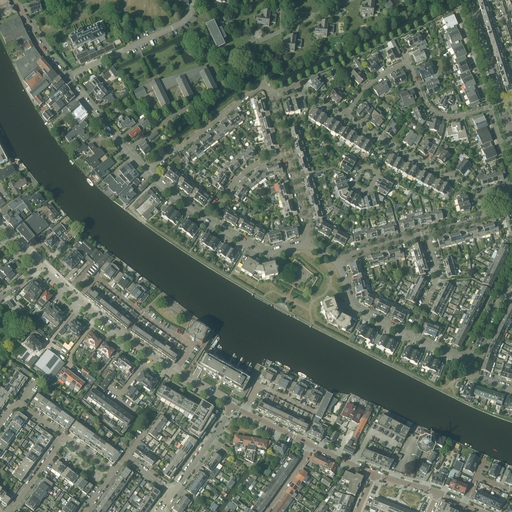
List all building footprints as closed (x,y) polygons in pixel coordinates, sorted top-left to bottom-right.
[(368,0),(368,3),(368,7),(362,6),(361,13),(369,14),(368,16),(373,17),(373,12),(379,13),(380,5),(376,5),(375,11),(374,10),(374,8),(373,8),(374,1),(368,0)] [(29,6),(30,10),(31,10),(31,12),(32,15),(42,11),(39,3),(37,4),(36,1),(29,3),(30,6),(29,6)] [(10,3),(0,6),(0,19),(7,17),(8,17),(10,16),(17,13),(14,5),(11,6),(10,3)] [(481,11),(482,16),(492,13),(490,7),(481,11)] [(264,25),(264,27),(269,27),(269,23),(275,24),(276,16),(271,15),(271,21),(269,21),(270,18),(269,18),(270,12),(264,11),(263,18),(257,17),(257,24),(264,25)] [(443,25),(444,26),(456,21),(452,13),(442,18),(445,25),(443,25)] [(482,16),(484,21),(494,18),(492,18),(491,13),(492,13),(482,16)] [(0,31),(3,37),(23,28),(22,24),(22,23),(21,21),(20,21),(19,17),(19,18),(0,26),(0,31)] [(484,21),(485,26),(495,23),(494,18),(484,21)] [(327,29),(328,22),(322,21),(321,28),(315,27),(315,34),(322,35),(322,37),(326,38),(327,33),(333,34),(334,26),(329,26),(329,32),(327,31),(327,29)] [(445,30),(447,33),(457,29),(456,26),(458,25),(456,21),(444,26),(444,27),(445,26),(447,30),(445,30)] [(207,25),(208,25),(209,29),(208,29),(217,48),(218,47),(218,48),(225,46),(224,45),(222,40),(225,38),(225,39),(226,38),(221,29),(218,31),(214,23),(214,22),(207,25)] [(485,26),(487,31),(497,28),(495,23),(485,26)] [(101,25),(100,25),(99,24),(92,27),(98,40),(105,36),(102,29),(103,29),(103,27),(103,25),(101,25)] [(85,29),(91,43),(98,40),(92,27),(92,28),(90,27),(88,28),(88,30),(86,31),(85,29)] [(16,40),(27,36),(27,34),(25,31),(23,28),(3,37),(6,45),(16,40)] [(487,31),(489,36),(497,34),(496,29),(497,28),(487,31)] [(78,32),(84,45),(90,42),(91,43),(85,29),(83,30),(81,29),(79,30),(78,32)] [(448,40),(448,41),(460,36),(457,29),(447,33),(449,40),(448,40)] [(77,48),(84,45),(78,32),(78,33),(71,36),(72,39),(71,39),(73,44),(75,44),(77,48)] [(417,46),(418,48),(425,45),(427,45),(425,40),(422,42),(419,35),(407,40),(409,44),(408,44),(409,47),(410,46),(411,47),(415,45),(417,46)] [(26,44),(30,42),(28,38),(27,36),(16,41),(20,48),(22,47),(26,45),(26,44)] [(290,36),(289,43),(283,42),(282,49),(290,50),(290,52),(294,52),(295,48),(301,48),(301,41),(297,40),(296,46),(295,46),(295,43),(295,36),(290,36)] [(450,45),(451,48),(461,44),(460,41),(462,40),(460,36),(448,41),(449,42),(450,41),(451,45),(450,45)] [(25,53),(34,48),(32,45),(30,42),(31,42),(30,42),(26,44),(26,45),(22,47),(25,53)] [(387,52),(391,62),(399,59),(394,48),(391,42),(388,44),(391,51),(387,52)] [(452,55),(453,56),(465,51),(461,44),(451,48),(454,55),(452,55)] [(425,45),(418,48),(420,52),(413,55),(417,64),(426,60),(422,51),(426,49),(425,45)] [(26,89),(28,92),(52,71),(49,67),(49,68),(48,67),(45,63),(45,64),(45,63),(42,59),(39,56),(37,53),(37,52),(34,48),(23,54),(25,58),(16,63),(16,65),(16,66),(23,80),(23,81),(29,87),(26,89)] [(454,60),(456,63),(466,59),(465,56),(467,56),(465,51),(453,56),(453,57),(454,56),(456,60),(454,60)] [(371,67),(371,66),(368,68),(372,74),(378,69),(376,66),(377,64),(378,63),(381,61),(378,53),(370,58),(371,59),(368,61),(370,64),(371,64),(372,66),(371,67)] [(457,70),(457,71),(469,66),(466,59),(456,63),(458,70),(457,70)] [(419,67),(420,71),(419,72),(422,80),(434,75),(431,70),(433,69),(430,62),(419,67)] [(498,67),(500,72),(510,69),(508,64),(498,67)] [(459,75),(460,78),(470,74),(469,71),(471,71),(469,66),(457,71),(458,72),(459,71),(460,75),(459,75)] [(146,94),(153,90),(162,108),(169,104),(163,92),(178,85),(186,101),(193,97),(187,85),(202,78),(210,94),(217,91),(207,70),(206,67),(158,82),(158,80),(150,84),(143,87),(133,92),(137,99),(146,95),(146,94)] [(356,69),(350,75),(359,85),(365,79),(356,69)] [(500,72),(502,78),(511,74),(510,69),(500,72)] [(29,94),(33,100),(38,95),(43,91),(44,91),(46,88),(49,86),(58,78),(56,75),(54,73),(53,72),(52,71),(28,92),(29,94)] [(393,79),(390,80),(393,88),(397,86),(396,84),(405,80),(406,80),(402,72),(393,77),(392,76),(393,79)] [(461,85),(462,86),(474,81),(470,74),(460,78),(463,85),(461,85)] [(502,78),(503,83),(511,79),(511,76),(511,74),(502,78)] [(313,82),(313,84),(310,87),(316,92),(320,88),(322,90),(325,87),(323,85),(323,84),(318,80),(319,79),(317,75),(309,79),(311,83),(313,82)] [(59,78),(58,78),(49,86),(49,87),(50,87),(51,88),(56,84),(57,85),(61,81),(59,79),(59,78)] [(95,95),(96,97),(105,90),(103,87),(103,84),(100,81),(99,81),(96,78),(90,83),(96,89),(93,91),(94,92),(93,93),(93,95),(95,95)] [(433,85),(426,88),(429,95),(438,91),(436,87),(440,85),(437,79),(431,82),(433,85)] [(511,79),(503,83),(505,88),(511,85),(511,79)] [(61,81),(57,85),(56,84),(51,88),(49,90),(51,92),(53,90),(52,89),(53,88),(57,92),(64,85),(62,82),(61,81)] [(463,90),(465,93),(475,89),(474,86),(475,86),(474,81),(462,86),(462,87),(463,86),(465,90),(463,90)] [(380,85),(380,86),(374,90),(379,97),(389,90),(390,91),(393,89),(389,83),(386,85),(384,82),(380,85)] [(50,109),(54,105),(60,100),(70,91),(69,91),(69,90),(68,89),(66,87),(65,86),(49,100),(48,101),(51,103),(48,106),(50,109)] [(330,94),(333,97),(332,99),(338,104),(341,100),(342,101),(343,101),(344,100),(344,99),(343,98),(344,97),(338,92),(340,90),(337,87),(330,94)] [(466,100),(466,101),(478,96),(475,89),(465,93),(467,100),(466,100)] [(49,90),(48,91),(50,93),(47,96),(49,98),(55,93),(53,90),(51,92),(49,90)] [(105,90),(96,97),(98,98),(97,100),(100,100),(101,100),(103,99),(105,101),(108,101),(110,104),(116,101),(112,97),(113,96),(110,92),(107,92),(105,90)] [(399,104),(401,107),(403,108),(405,107),(415,103),(414,100),(416,99),(412,90),(405,93),(403,90),(396,94),(399,99),(401,98),(402,101),(400,102),(399,104)] [(70,91),(60,100),(61,102),(65,98),(67,99),(73,95),(70,91)] [(38,95),(33,100),(34,101),(35,103),(36,102),(39,107),(48,100),(45,97),(43,99),(42,97),(41,98),(40,97),(38,95)] [(67,99),(66,100),(69,103),(75,98),(73,95),(67,99)] [(478,96),(466,101),(467,102),(468,101),(469,105),(468,105),(469,109),(479,104),(478,101),(480,101),(478,96)] [(447,100),(442,98),(441,100),(439,100),(438,103),(440,104),(438,107),(445,110),(447,106),(448,106),(449,104),(452,105),(454,99),(448,97),(447,100)] [(254,105),(256,110),(265,107),(263,102),(261,102),(260,99),(254,101),(254,100),(253,100),(251,100),(251,101),(252,105),(254,105)] [(54,105),(56,107),(58,109),(56,111),(57,113),(65,106),(61,102),(60,100),(54,105)] [(66,107),(62,111),(62,112),(63,113),(65,112),(68,116),(70,115),(70,116),(81,106),(80,105),(77,102),(76,101),(76,102),(69,108),(67,109),(67,108),(66,108),(66,107)] [(297,101),(291,102),(294,113),(300,111),(300,110),(306,109),(304,101),(301,102),(300,101),(298,102),(297,101)] [(294,113),(291,102),(286,104),(286,105),(283,106),(286,114),(288,114),(289,114),(294,113)] [(363,105),(355,113),(361,119),(367,112),(370,115),(373,109),(370,106),(370,107),(365,103),(364,103),(363,105)] [(42,116),(45,119),(50,114),(49,112),(50,111),(51,111),(51,110),(53,109),(54,109),(56,107),(54,105),(50,109),(48,111),(42,116)] [(81,106),(70,116),(73,119),(74,118),(78,122),(73,126),(75,128),(84,121),(83,121),(81,119),(87,114),(86,114),(84,111),(85,111),(83,110),(81,107),(81,106)] [(256,110),(258,118),(265,116),(264,113),(266,113),(265,107),(256,110)] [(384,120),(380,116),(382,113),(376,108),(371,116),(374,119),(370,123),(377,129),(384,120)] [(416,121),(418,120),(419,123),(422,125),(426,120),(423,118),(425,117),(421,108),(413,112),(415,118),(416,121)] [(310,120),(315,123),(321,113),(316,110),(315,111),(313,110),(308,118),(311,119),(310,120)] [(236,114),(232,118),(238,125),(242,122),(242,121),(244,119),(245,120),(247,118),(245,111),(238,116),(236,114)] [(321,125),(323,127),(328,119),(326,118),(326,117),(321,113),(315,123),(321,126),(321,125)] [(474,126),(474,127),(486,122),(483,114),(472,119),(475,126),(474,126)] [(258,118),(260,127),(270,124),(268,119),(266,119),(265,116),(258,118)] [(120,122),(120,123),(119,124),(119,123),(118,125),(119,125),(122,128),(123,129),(126,127),(128,129),(131,127),(132,126),(135,124),(130,119),(128,121),(126,118),(124,120),(124,119),(124,120),(122,118),(121,119),(120,120),(119,120),(120,122)] [(229,123),(226,125),(232,132),(235,130),(233,129),(238,125),(232,118),(227,121),(229,123)] [(325,129),(330,132),(336,123),(331,119),(330,120),(328,119),(323,127),(326,128),(325,129)] [(432,120),(431,121),(427,120),(426,126),(430,127),(429,130),(437,132),(437,133),(439,137),(441,138),(444,125),(442,124),(441,125),(439,125),(440,122),(432,120)] [(74,128),(66,135),(70,140),(76,135),(83,143),(87,139),(81,132),(88,126),(84,121),(74,129),(74,128)] [(132,139),(140,132),(141,132),(139,130),(142,128),(144,130),(151,125),(148,121),(143,124),(141,126),(140,125),(128,135),(132,139)] [(394,123),(391,121),(387,126),(390,128),(386,133),(392,138),(399,129),(393,124),(394,123)] [(475,131),(477,134),(487,130),(486,127),(488,126),(486,122),(474,127),(474,128),(476,127),(477,131),(475,131)] [(336,134),(338,136),(343,128),(341,127),(341,126),(336,123),(330,132),(336,135),(336,134)] [(260,127),(263,135),(270,133),(269,130),(271,130),(270,124),(260,127)] [(457,135),(458,140),(467,138),(465,129),(460,130),(459,124),(451,125),(452,129),(446,130),(447,137),(457,135)] [(223,125),(218,128),(224,136),(228,133),(229,134),(232,132),(226,125),(224,127),(223,125)] [(294,138),(295,141),(302,139),(300,130),(298,130),(297,127),(291,129),(292,132),(291,133),(292,138),(294,138)] [(215,134),(213,136),(217,141),(219,139),(224,136),(218,128),(214,132),(215,134)] [(344,140),(345,141),(351,132),(346,129),(345,130),(343,128),(338,136),(341,137),(340,138),(339,140),(343,142),(344,140)] [(478,141),(478,142),(490,137),(487,130),(477,134),(479,141),(478,141)] [(154,134),(148,139),(151,142),(156,137),(159,135),(157,132),(154,134)] [(351,143),(353,145),(358,137),(356,136),(356,135),(351,132),(345,141),(351,144),(351,143)] [(411,132),(403,142),(410,147),(415,140),(419,142),(422,136),(419,133),(416,136),(411,132)] [(263,135),(265,144),(274,141),(273,136),(270,136),(270,133),(263,135)] [(209,136),(204,139),(210,147),(214,143),(216,141),(217,141),(213,136),(210,137),(209,136)] [(355,147),(360,150),(366,141),(361,138),(360,139),(358,137),(353,145),(356,146),(355,147)] [(480,146),(481,149),(492,145),(490,142),(492,142),(490,137),(478,142),(479,143),(480,142),(482,146),(480,146)] [(201,144),(199,146),(203,152),(203,151),(205,149),(205,150),(210,147),(204,139),(200,142),(201,144)] [(294,144),(295,150),(304,147),(302,139),(295,141),(296,143),(294,144)] [(140,149),(145,156),(150,151),(145,145),(147,144),(144,141),(138,146),(140,149)] [(274,141),(265,144),(267,152),(274,150),(273,147),(276,146),(274,141)] [(366,141),(360,150),(366,153),(368,154),(373,146),(371,145),(371,144),(366,141)] [(437,147),(433,145),(432,146),(426,141),(419,150),(425,155),(428,152),(433,155),(437,147)] [(97,151),(97,150),(92,144),(88,147),(95,155),(86,162),(90,167),(93,170),(100,164),(97,161),(105,155),(101,150),(98,152),(97,151)] [(85,145),(77,152),(79,155),(87,148),(85,145)] [(249,149),(245,152),(250,160),(254,157),(253,155),(256,153),(251,145),(248,148),(249,149)] [(442,164),(445,166),(448,163),(445,162),(450,156),(447,154),(447,151),(446,150),(448,147),(445,145),(439,153),(441,155),(438,160),(439,161),(439,162),(442,164)] [(483,156),(483,157),(495,152),(492,145),(481,149),(484,156),(483,156)] [(195,146),(190,150),(196,157),(201,154),(200,153),(202,151),(203,152),(199,146),(196,148),(195,146)] [(299,154),(300,157),(307,155),(304,147),(295,150),(297,155),(299,154)] [(196,157),(190,150),(186,153),(187,155),(185,157),(183,159),(187,163),(189,162),(189,163),(189,162),(191,160),(192,161),(196,157)] [(245,152),(236,157),(241,162),(244,160),(245,163),(250,160),(245,152)] [(495,152),(483,157),(483,158),(485,157),(486,161),(484,161),(486,164),(496,160),(495,157),(497,157),(495,152)] [(456,170),(463,175),(470,166),(466,162),(469,158),(464,154),(459,160),(462,162),(456,170)] [(298,161),(300,166),(309,164),(307,155),(300,157),(301,160),(298,161)] [(346,157),(343,162),(353,168),(356,162),(355,162),(356,159),(348,155),(347,157),(346,157)] [(387,165),(392,168),(397,158),(392,156),(391,157),(389,155),(385,163),(387,165)] [(236,157),(229,163),(236,170),(240,166),(238,164),(241,162),(236,157)] [(99,167),(94,171),(93,172),(101,182),(102,181),(101,180),(106,176),(104,173),(111,167),(115,164),(110,158),(106,161),(99,167)] [(398,170),(400,172),(404,164),(402,162),(403,161),(397,158),(392,168),(397,171),(398,170)] [(353,168),(343,162),(340,167),(341,168),(340,170),(347,175),(349,172),(350,173),(353,168)] [(229,163),(222,170),(228,175),(230,172),(232,174),(236,170),(229,163)] [(136,178),(139,176),(129,165),(128,164),(119,171),(130,184),(132,182),(136,178)] [(309,164),(300,166),(301,172),(304,171),(304,174),(314,172),(313,168),(310,169),(309,164)] [(402,174),(407,176),(413,167),(407,164),(407,165),(404,164),(400,172),(403,173),(402,174)] [(0,181),(15,172),(15,171),(16,170),(13,165),(12,166),(11,165),(0,172),(0,181)] [(165,177),(170,180),(176,172),(174,171),(176,168),(171,165),(167,170),(169,172),(165,177)] [(277,165),(272,167),(274,176),(283,174),(281,167),(278,168),(277,165)] [(267,171),(262,172),(265,178),(274,176),(272,167),(267,168),(267,171)] [(413,179),(416,180),(420,172),(417,171),(418,170),(413,167),(407,176),(413,179)] [(220,173),(217,178),(224,183),(228,179),(226,177),(228,175),(222,170),(220,169),(218,172),(220,173)] [(181,181),(185,176),(182,174),(178,171),(176,172),(170,180),(175,184),(179,179),(181,181)] [(504,171),(495,173),(498,182),(503,181),(503,178),(506,177),(504,171)] [(257,173),(252,176),(258,184),(265,178),(262,172),(258,175),(257,173)] [(418,182),(423,185),(428,175),(423,172),(422,173),(420,172),(416,180),(418,181),(418,182)] [(334,181),(336,187),(347,184),(345,178),(344,178),(343,176),(338,173),(335,179),(335,181),(334,181)] [(118,176),(114,180),(110,175),(102,183),(109,186),(109,189),(113,193),(116,193),(117,197),(128,186),(118,176)] [(304,181),(305,186),(314,184),(312,175),(305,177),(306,180),(304,181)] [(429,187),(431,188),(435,180),(433,179),(433,178),(428,175),(423,185),(428,188),(429,187)] [(185,176),(181,181),(184,183),(179,188),(184,192),(192,182),(188,178),(185,176)] [(249,182),(245,185),(250,190),(258,184),(252,176),(248,180),(249,182)] [(384,178),(381,184),(391,189),(392,190),(397,182),(386,176),(385,179),(384,178)] [(487,185),(485,176),(476,178),(478,185),(479,185),(478,183),(481,182),(482,186),(487,185)] [(140,183),(136,178),(132,182),(136,187),(140,183)] [(224,183),(217,178),(212,186),(217,189),(219,187),(221,188),(224,183)] [(24,179),(15,185),(13,182),(8,185),(16,197),(20,194),(18,190),(27,184),(24,179)] [(433,190),(438,193),(444,183),(438,180),(438,182),(435,180),(431,188),(433,189),(433,190)] [(193,190),(195,192),(199,187),(192,181),(192,182),(184,192),(189,195),(193,190)] [(142,192),(149,185),(146,182),(139,189),(142,192)] [(276,184),(279,193),(288,190),(286,185),(284,186),(283,183),(276,184)] [(444,183),(438,193),(444,196),(444,195),(449,198),(448,198),(451,194),(454,190),(453,190),(453,191),(450,189),(451,189),(448,187),(449,186),(444,183)] [(309,191),(310,194),(317,192),(314,184),(305,186),(307,192),(309,191)] [(338,192),(340,198),(348,192),(347,190),(348,190),(347,184),(336,187),(337,193),(338,192)] [(391,189),(381,184),(378,189),(379,189),(377,192),(385,196),(387,194),(388,194),(391,189)] [(240,187),(237,192),(245,197),(250,190),(245,185),(242,189),(240,187)] [(136,196),(132,192),(133,191),(129,187),(119,197),(119,198),(123,202),(126,198),(127,199),(128,201),(129,200),(130,201),(131,200),(132,200),(135,197),(136,196)] [(194,199),(198,203),(205,195),(200,191),(202,189),(199,187),(195,192),(198,194),(194,199)] [(136,210),(147,199),(146,197),(149,194),(149,195),(150,194),(151,195),(155,192),(153,190),(152,189),(147,193),(137,203),(137,202),(136,203),(136,204),(135,204),(133,207),(136,210)] [(279,193),(281,201),(288,200),(287,197),(289,196),(288,190),(279,193)] [(153,199),(156,203),(160,198),(155,192),(151,195),(150,194),(149,195),(149,194),(146,197),(147,199),(150,196),(152,198),(150,199),(152,201),(153,199)] [(245,197),(237,192),(234,197),(236,198),(234,201),(240,205),(245,197)] [(308,198),(310,203),(319,201),(317,192),(310,194),(311,197),(308,198)] [(345,202),(350,205),(356,195),(350,192),(350,194),(348,192),(340,198),(345,201),(345,202)] [(30,196),(22,201),(30,212),(34,209),(31,205),(29,205),(27,202),(32,199),(37,206),(36,208),(37,208),(39,208),(40,207),(41,207),(41,206),(41,205),(40,204),(44,201),(42,199),(42,198),(41,197),(41,196),(40,196),(39,195),(38,193),(33,197),(31,196),(30,197),(30,196)] [(205,195),(198,203),(203,206),(207,201),(210,203),(213,198),(210,196),(209,198),(205,195)] [(356,207),(361,210),(362,201),(360,199),(361,198),(356,195),(350,205),(355,208),(356,207)] [(456,200),(458,206),(469,203),(467,197),(466,198),(465,195),(456,197),(457,200),(456,200)] [(376,196),(370,197),(373,208),(379,206),(380,205),(384,199),(379,196),(376,197),(376,196)] [(362,201),(361,210),(367,209),(367,210),(373,208),(370,197),(364,199),(365,200),(362,201)] [(160,198),(156,203),(154,204),(142,217),(146,221),(149,218),(152,215),(150,214),(154,210),(157,213),(159,211),(156,208),(158,205),(163,201),(160,198)] [(281,201),(283,210),(292,207),(291,202),(289,202),(288,200),(281,201)] [(30,212),(22,201),(17,203),(14,202),(8,207),(11,210),(9,212),(8,212),(3,217),(14,229),(19,225),(32,214),(30,212)] [(314,208),(315,211),(321,209),(319,201),(310,203),(311,209),(314,208)] [(469,203),(458,206),(459,212),(460,211),(461,214),(470,212),(469,209),(470,209),(469,203)] [(43,212),(39,215),(44,221),(48,217),(51,221),(59,215),(50,205),(43,211),(43,212)] [(162,215),(169,221),(176,212),(168,206),(168,208),(165,206),(161,211),(163,213),(162,215)] [(292,207),(283,210),(285,218),(292,217),(292,213),(294,213),(292,207)] [(226,217),(224,221),(229,224),(234,215),(235,213),(231,210),(228,208),(224,213),(227,215),(226,217)] [(321,209),(315,211),(315,214),(313,215),(315,220),(324,218),(321,209)] [(440,210),(432,213),(434,219),(436,219),(437,221),(443,219),(440,210)] [(176,212),(169,221),(176,226),(183,217),(176,212)] [(422,212),(414,214),(415,217),(417,224),(420,223),(420,225),(426,224),(423,215),(422,214),(422,212)] [(44,221),(39,215),(38,213),(17,231),(22,238),(23,238),(28,244),(49,226),(44,221)] [(234,215),(229,224),(234,227),(238,221),(240,222),(243,217),(240,215),(240,216),(235,213),(234,215)] [(432,213),(423,215),(426,224),(431,222),(431,220),(434,219),(432,213)] [(243,224),(240,230),(245,233),(250,224),(245,221),(247,219),(243,217),(240,222),(243,224)] [(415,217),(406,219),(409,229),(414,227),(414,225),(417,224),(415,217)] [(179,228),(186,233),(192,224),(185,219),(179,228)] [(409,229),(406,219),(398,222),(400,229),(403,228),(404,230),(409,229)] [(318,232),(323,235),(329,224),(322,220),(316,221),(317,224),(321,227),(318,232)] [(295,227),(290,228),(293,238),(299,237),(297,230),(300,230),(298,223),(295,224),(295,227)] [(395,223),(386,225),(389,234),(394,233),(394,230),(397,229),(395,223)] [(52,230),(57,237),(65,231),(60,224),(52,230)] [(192,224),(186,233),(193,238),(200,229),(192,224)] [(250,224),(245,233),(250,236),(253,230),(256,231),(259,226),(256,224),(255,226),(250,224)] [(331,232),(334,233),(337,228),(334,226),(334,227),(329,224),(323,235),(328,238),(331,232)] [(493,224),(488,226),(490,235),(499,232),(497,226),(494,227),(493,224)] [(386,225),(378,227),(380,234),(383,233),(384,236),(389,234),(386,225)] [(257,235),(255,239),(261,242),(262,239),(267,231),(262,229),(262,228),(259,226),(256,231),(259,233),(257,235)] [(483,229),(480,230),(482,237),(490,235),(488,226),(482,227),(483,229)] [(284,227),(281,228),(283,234),(285,233),(286,236),(287,240),(293,238),(290,228),(286,229),(286,228),(285,228),(284,227)] [(378,227),(370,230),(372,239),(378,237),(377,235),(380,234),(378,227)] [(278,230),(273,232),(273,233),(276,243),(282,241),(280,235),(283,234),(281,228),(278,229),(278,230)] [(333,241),(338,244),(344,235),(339,232),(340,230),(337,228),(334,233),(337,235),(333,241)] [(369,228),(361,230),(361,232),(363,239),(366,238),(367,240),(368,240),(372,239),(370,230),(369,228)] [(476,229),(471,230),(473,239),(482,237),(480,230),(477,231),(476,229)] [(466,234),(463,235),(465,242),(466,244),(469,243),(469,241),(473,239),(471,230),(465,232),(466,234)] [(267,231),(262,239),(266,241),(267,239),(269,238),(269,240),(270,244),(276,243),(273,233),(273,232),(273,231),(269,232),(267,231)] [(361,232),(353,234),(355,243),(361,242),(360,239),(363,239),(361,232)] [(200,243),(207,247),(213,238),(205,233),(205,234),(203,233),(199,239),(201,241),(200,243)] [(459,233),(454,235),(456,244),(465,242),(463,235),(460,236),(459,233)] [(344,235),(338,244),(344,246),(347,241),(350,243),(353,243),(352,237),(351,235),(350,235),(350,234),(349,234),(348,235),(347,234),(346,236),(344,235)] [(51,248),(54,246),(55,247),(58,244),(60,247),(57,251),(60,254),(69,246),(66,244),(64,244),(63,243),(58,237),(57,238),(54,235),(53,237),(52,237),(45,243),(47,246),(48,245),(51,248)] [(449,239),(446,240),(448,246),(456,244),(454,235),(449,236),(449,239)] [(77,242),(73,246),(75,249),(76,249),(82,254),(82,255),(85,258),(91,263),(94,260),(96,262),(86,273),(92,278),(100,268),(111,257),(106,253),(103,255),(100,252),(99,253),(96,250),(95,250),(94,249),(95,248),(83,238),(78,244),(77,242)] [(215,251),(217,252),(221,245),(220,244),(221,243),(213,238),(207,247),(215,252),(215,251)] [(448,246),(446,240),(443,240),(443,238),(437,240),(439,249),(448,246)] [(218,253),(216,256),(219,258),(221,256),(225,258),(231,249),(223,244),(222,246),(221,245),(217,252),(218,253)] [(502,245),(499,250),(508,254),(510,249),(502,245)] [(231,249),(225,258),(235,264),(240,256),(238,254),(238,253),(231,249)] [(399,250),(393,252),(396,261),(404,258),(404,257),(403,255),(403,252),(402,252),(399,252),(399,250)] [(499,250),(497,255),(505,259),(508,254),(499,250)] [(67,260),(64,263),(67,266),(68,267),(68,268),(69,267),(72,270),(74,267),(75,268),(77,270),(84,263),(83,263),(81,261),(83,258),(75,251),(73,253),(72,252),(69,255),(65,259),(66,259),(66,260),(67,260)] [(388,255),(385,256),(387,263),(396,261),(393,252),(388,253),(388,255)] [(382,255),(376,256),(379,265),(387,263),(385,256),(382,257),(382,255)] [(497,255),(494,260),(503,264),(505,259),(497,255)] [(379,265),(376,256),(371,258),(372,260),(368,261),(370,268),(379,265)] [(243,257),(237,268),(241,270),(241,271),(244,273),(245,276),(248,275),(249,275),(252,277),(258,281),(259,281),(262,280),(263,280),(265,279),(269,278),(269,279),(272,281),(274,278),(274,277),(278,276),(277,272),(278,269),(276,268),(275,264),(262,267),(261,267),(260,267),(259,266),(257,265),(253,262),(248,259),(243,257)] [(443,263),(445,268),(454,266),(452,257),(446,259),(447,262),(443,263)] [(349,266),(351,271),(361,269),(359,263),(362,263),(361,259),(355,261),(356,264),(349,266)] [(494,260),(492,264),(500,269),(503,264),(494,260)] [(104,275),(107,277),(116,267),(111,264),(110,264),(111,265),(110,265),(107,262),(100,270),(104,273),(105,273),(104,275)] [(487,268),(490,269),(498,273),(500,269),(492,264),(490,263),(487,268)] [(7,276),(10,279),(11,279),(15,275),(11,272),(12,271),(12,270),(12,271),(10,268),(7,265),(6,266),(5,267),(3,269),(2,270),(1,270),(0,269),(0,277),(2,280),(3,280),(2,280),(6,277),(7,276)] [(426,265),(417,268),(420,276),(420,277),(426,277),(425,272),(428,271),(426,265)] [(112,280),(115,282),(121,273),(119,272),(119,271),(116,267),(107,277),(110,280),(112,278),(113,279),(112,280)] [(359,275),(359,278),(366,276),(365,273),(362,274),(361,269),(351,271),(352,277),(359,275)] [(490,269),(487,274),(496,278),(498,273),(490,269)] [(455,271),(446,273),(448,279),(459,276),(457,270),(455,271)] [(117,285),(120,288),(129,278),(124,275),(123,275),(124,275),(123,275),(121,273),(115,282),(117,283),(118,284),(117,285)] [(487,274),(485,279),(493,283),(496,278),(487,274)] [(354,282),(355,288),(365,285),(364,280),(366,279),(366,276),(359,278),(360,281),(354,282)] [(125,290),(128,292),(134,284),(132,282),(133,282),(129,278),(120,288),(123,290),(125,289),(126,290),(125,290)] [(418,278),(414,286),(422,290),(425,285),(425,283),(423,283),(425,278),(418,278)] [(493,283),(485,279),(482,284),(491,288),(493,283)] [(14,297),(7,304),(17,316),(22,321),(28,314),(33,307),(32,306),(33,304),(33,305),(39,298),(45,291),(44,290),(41,288),(33,281),(28,285),(29,285),(30,286),(29,286),(30,287),(27,291),(26,291),(24,289),(18,294),(14,297)] [(445,283),(442,288),(453,293),(455,288),(445,283)] [(130,296),(133,298),(142,288),(137,285),(137,286),(134,284),(128,292),(130,294),(131,294),(130,296)] [(362,295),(363,298),(367,297),(368,297),(369,295),(367,294),(367,291),(365,285),(355,288),(357,294),(363,292),(364,294),(362,295)] [(409,289),(420,295),(422,290),(414,286),(412,285),(409,289)] [(481,286),(479,291),(487,295),(490,290),(481,286)] [(142,288),(133,298),(136,301),(138,300),(139,300),(138,301),(143,304),(149,296),(145,293),(146,293),(142,288)] [(442,288),(440,293),(450,298),(453,293),(442,288)] [(87,297),(89,299),(94,292),(90,289),(86,294),(85,294),(83,296),(86,298),(87,297)] [(407,294),(418,300),(420,295),(409,289),(407,294)] [(479,291),(476,296),(485,300),(487,295),(479,291)] [(43,307),(46,309),(50,304),(48,302),(52,297),(51,296),(51,295),(50,294),(49,294),(46,292),(36,304),(42,308),(43,307)] [(91,301),(93,303),(99,296),(94,292),(89,299),(88,300),(90,301),(91,301)] [(440,293),(438,298),(448,303),(450,298),(440,293)] [(415,305),(418,300),(407,294),(404,299),(415,305)] [(373,301),(376,302),(379,297),(375,295),(374,297),(369,295),(368,297),(367,297),(363,298),(363,301),(365,302),(364,304),(370,307),(373,301)] [(378,304),(375,310),(381,312),(387,301),(382,298),(382,297),(379,295),(379,297),(376,302),(378,304)] [(473,295),(471,299),(474,301),(482,305),(485,300),(476,296),(473,295)] [(95,304),(97,306),(103,299),(99,296),(93,303),(92,303),(94,305),(95,304)] [(438,298),(435,302),(444,307),(445,308),(448,303),(438,298)] [(99,308),(101,309),(107,302),(103,299),(97,306),(97,307),(99,308)] [(325,316),(327,322),(328,323),(350,334),(356,323),(340,314),(339,314),(338,313),(338,312),(333,300),(321,304),(325,316)] [(389,309),(392,310),(395,305),(387,301),(381,312),(386,315),(389,309)] [(474,301),(471,306),(480,310),(482,305),(474,301)] [(103,311),(106,313),(111,306),(107,302),(101,309),(101,310),(103,312),(103,311)] [(435,302),(433,307),(441,311),(444,307),(435,302)] [(394,313),(392,318),(397,320),(402,311),(397,308),(398,306),(395,305),(392,310),(394,312),(394,313)] [(48,309),(42,316),(49,322),(59,309),(56,306),(55,307),(54,307),(52,309),(50,307),(48,309)] [(108,314),(110,316),(115,309),(111,306),(106,313),(105,313),(107,315),(108,314)] [(471,306),(469,310),(477,315),(480,310),(471,306)] [(441,311),(433,307),(430,312),(440,317),(443,312),(441,311)] [(59,309),(49,322),(56,328),(62,320),(64,318),(63,318),(61,316),(63,314),(62,313),(63,312),(59,309)] [(112,318),(114,319),(120,312),(115,309),(110,316),(109,317),(111,318),(112,318)] [(402,311),(397,320),(402,323),(405,317),(408,319),(411,313),(403,309),(402,311)] [(469,310),(466,315),(474,319),(474,320),(475,320),(477,315),(469,310)] [(116,321),(118,323),(124,316),(120,312),(114,319),(113,320),(115,322),(116,321)] [(466,315),(464,320),(472,324),(474,320),(474,319),(466,315)] [(511,318),(505,315),(503,320),(511,324),(511,322),(511,318)] [(120,324),(122,326),(128,319),(124,316),(118,323),(120,325),(120,324)] [(128,319),(122,326),(122,327),(124,328),(127,330),(132,323),(128,319)] [(424,334),(429,336),(434,325),(429,323),(430,322),(426,320),(423,326),(426,328),(424,334)] [(464,320),(461,325),(470,329),(472,324),(464,320)] [(503,320),(500,325),(509,329),(511,324),(503,320)] [(72,323),(71,323),(69,326),(67,329),(69,331),(69,332),(70,331),(72,334),(79,325),(75,321),(74,323),(73,324),(72,323)] [(192,340),(192,341),(194,342),(194,341),(202,345),(209,332),(205,330),(205,329),(198,325),(197,326),(193,323),(186,336),(192,340)] [(434,325),(429,336),(435,338),(437,333),(440,334),(443,328),(435,324),(434,325)] [(82,325),(81,326),(80,325),(79,325),(72,334),(77,337),(79,335),(79,336),(79,335),(85,328),(82,325)] [(134,336),(134,335),(140,328),(135,325),(130,332),(132,334),(134,336)] [(357,335),(365,339),(370,329),(362,325),(361,326),(358,325),(355,332),(356,330),(358,332),(357,335)] [(461,325),(459,330),(467,334),(470,329),(461,325)] [(500,325),(498,330),(506,334),(509,329),(500,325)] [(138,339),(139,338),(144,331),(140,328),(134,335),(137,337),(136,338),(138,339)] [(374,346),(375,344),(379,335),(377,334),(378,333),(370,329),(365,339),(370,342),(369,344),(374,346)] [(28,344),(29,345),(30,344),(31,345),(29,348),(34,352),(36,349),(39,352),(44,346),(42,344),(43,342),(39,339),(41,336),(33,330),(29,334),(32,336),(31,337),(30,337),(27,340),(28,341),(27,342),(29,344),(28,344)] [(459,330),(456,335),(465,339),(467,334),(459,330)] [(495,335),(496,335),(504,339),(506,334),(498,330),(495,335)] [(143,342),(143,341),(148,334),(144,331),(139,338),(141,340),(141,341),(143,342)] [(90,346),(91,345),(96,338),(94,336),(93,335),(92,334),(91,334),(90,334),(87,339),(86,339),(85,340),(85,341),(84,342),(85,342),(83,344),(86,346),(88,344),(90,346)] [(147,345),(148,345),(153,337),(148,334),(143,341),(146,343),(145,344),(147,345)] [(375,344),(385,350),(390,340),(382,336),(382,337),(379,335),(375,344)] [(456,335),(454,339),(462,344),(465,339),(456,335)] [(496,335),(493,339),(502,344),(504,339),(496,335)] [(152,348),(157,340),(153,337),(148,345),(150,346),(150,347),(152,348)] [(96,338),(91,345),(94,347),(93,348),(95,350),(101,342),(99,340),(99,339),(98,338),(97,338),(96,338)] [(454,339),(453,339),(450,344),(452,345),(452,346),(454,347),(455,347),(455,346),(460,349),(462,344),(454,339)] [(493,339),(491,344),(499,349),(501,349),(503,345),(502,344),(493,339)] [(156,351),(157,351),(162,343),(157,340),(152,348),(155,349),(154,350),(156,351)] [(390,340),(385,350),(393,354),(398,344),(390,340)] [(161,354),(166,346),(162,343),(157,351),(159,352),(158,353),(161,354)] [(103,355),(109,347),(108,347),(108,346),(107,345),(106,345),(104,344),(96,354),(93,352),(90,356),(94,359),(97,355),(98,355),(101,357),(103,355)] [(491,344),(488,349),(497,353),(499,349),(491,344)] [(165,358),(165,357),(171,349),(166,346),(161,354),(163,355),(163,356),(165,358)] [(111,349),(109,347),(103,355),(105,357),(105,356),(109,359),(109,358),(110,358),(111,357),(111,356),(114,351),(113,351),(113,350),(112,349),(111,349)] [(401,357),(409,361),(414,351),(405,347),(401,357)] [(169,361),(170,360),(175,353),(171,349),(165,357),(168,358),(167,359),(169,361)] [(488,349),(486,355),(495,358),(497,353),(488,349)] [(35,366),(53,380),(58,373),(65,364),(48,350),(35,366)] [(414,351),(409,361),(417,365),(422,355),(414,351)] [(175,353),(170,360),(172,362),(175,364),(176,362),(180,356),(175,353)] [(204,354),(202,358),(197,366),(200,368),(243,392),(250,380),(204,354)] [(116,359),(113,362),(116,364),(115,365),(117,367),(123,358),(122,357),(122,356),(121,355),(120,355),(119,355),(116,359)] [(486,355),(485,360),(494,363),(495,358),(486,355)] [(33,357),(27,365),(30,368),(37,360),(33,357)] [(421,361),(419,368),(421,369),(422,367),(430,370),(435,360),(426,357),(424,362),(421,361)] [(123,358),(117,367),(118,368),(120,366),(123,368),(128,361),(127,361),(127,360),(126,359),(125,359),(123,358)] [(443,364),(435,360),(430,370),(440,375),(445,366),(442,365),(443,364)] [(485,360),(483,365),(492,368),(494,363),(485,360)] [(125,370),(119,379),(121,380),(123,378),(124,375),(132,365),(130,363),(130,362),(129,361),(128,361),(123,368),(125,370)] [(132,365),(124,375),(126,377),(129,373),(131,375),(134,372),(133,372),(136,367),(135,367),(135,366),(134,365),(133,365),(132,365)] [(492,368),(483,365),(481,370),(490,373),(492,368)] [(263,380),(266,382),(272,370),(267,368),(267,369),(264,368),(259,377),(262,378),(264,379),(263,380)] [(501,377),(507,379),(510,370),(504,368),(501,377)] [(272,383),(275,384),(279,375),(277,374),(277,373),(272,370),(266,382),(270,384),(271,382),(272,383)] [(60,372),(56,377),(64,384),(66,381),(72,374),(70,373),(67,371),(64,375),(60,372)] [(18,372),(13,378),(23,386),(25,383),(24,382),(26,379),(27,380),(28,379),(18,372)] [(137,381),(144,386),(150,377),(147,375),(147,376),(145,375),(146,374),(143,372),(137,381)] [(72,374),(66,381),(70,385),(76,377),(72,374)] [(100,387),(104,391),(113,379),(108,375),(100,387)] [(278,387),(282,389),(287,377),(282,376),(279,375),(275,384),(277,386),(278,385),(279,386),(278,387)] [(87,376),(84,380),(90,384),(93,380),(87,376)] [(76,377),(70,385),(75,388),(80,381),(76,377)] [(150,377),(144,386),(151,391),(157,383),(154,381),(152,380),(153,379),(150,377)] [(287,390),(290,392),(294,382),(292,381),(287,377),(282,389),(285,391),(286,389),(287,390)] [(13,378),(9,384),(19,392),(21,389),(20,389),(19,388),(22,385),(23,386),(13,378)] [(80,381),(75,388),(79,391),(85,384),(80,381)] [(293,395),(297,397),(303,384),(297,383),(297,384),(294,382),(290,392),(293,393),(294,393),(293,395)] [(9,384),(4,390),(12,396),(14,398),(16,395),(15,394),(17,391),(19,392),(9,384)] [(302,398),(305,399),(309,390),(307,389),(307,388),(303,384),(297,397),(300,398),(301,397),(302,397),(302,398)] [(156,395),(161,398),(167,388),(162,385),(161,387),(160,386),(157,391),(158,392),(156,395)] [(466,386),(463,395),(471,398),(472,398),(476,388),(476,387),(471,385),(470,388),(466,386)] [(0,396),(7,402),(9,399),(8,398),(10,395),(11,396),(12,396),(4,390),(0,387),(0,396)] [(132,387),(129,392),(139,399),(142,395),(132,387)] [(472,398),(474,399),(474,398),(475,396),(479,397),(482,389),(476,387),(472,398)] [(161,398),(165,401),(171,390),(167,388),(161,398)] [(88,397),(92,401),(98,393),(94,389),(93,391),(90,394),(88,397)] [(482,389),(479,397),(483,398),(482,401),(482,403),(483,404),(483,403),(484,402),(487,391),(482,389)] [(165,401),(170,403),(176,393),(171,390),(165,401)] [(308,402),(312,404),(318,392),(312,390),(312,391),(309,390),(305,399),(308,400),(309,401),(308,402)] [(484,402),(483,403),(485,404),(485,402),(486,402),(486,400),(490,401),(493,393),(487,391),(484,402)] [(139,399),(129,392),(125,396),(135,404),(139,399)] [(317,405),(320,406),(325,397),(322,396),(322,395),(318,392),(312,404),(315,406),(316,404),(317,405)] [(92,401),(97,404),(103,396),(98,393),(92,401)] [(170,403),(175,406),(181,396),(176,393),(170,403)] [(493,393),(490,401),(494,402),(493,405),(495,406),(499,395),(493,393)] [(37,409),(44,399),(38,394),(30,404),(34,406),(34,405),(37,407),(37,409)] [(320,406),(315,417),(321,420),(325,411),(330,413),(330,414),(331,409),(339,399),(338,401),(326,395),(325,397),(320,406)] [(499,395),(495,406),(501,407),(502,405),(504,397),(499,395)] [(97,404),(101,407),(107,399),(103,396),(97,404)] [(175,406),(179,409),(185,399),(181,396),(175,406)] [(43,413),(50,403),(44,399),(37,409),(40,411),(40,410),(43,412),(43,413)] [(101,407),(105,410),(111,402),(107,399),(101,407)] [(179,409),(184,412),(190,401),(185,399),(179,409)] [(184,412),(189,414),(195,404),(190,401),(184,412)] [(259,410),(262,411),(266,403),(261,401),(257,407),(256,407),(255,409),(259,411),(259,410)] [(105,410),(110,414),(116,406),(111,402),(105,410)] [(200,407),(194,417),(191,423),(194,425),(196,426),(194,430),(192,429),(189,433),(199,440),(203,434),(218,413),(214,410),(215,409),(213,408),(202,402),(200,407)] [(49,417),(49,418),(56,407),(50,403),(43,413),(46,415),(46,414),(50,416),(49,417)] [(264,412),(266,414),(270,406),(266,403),(262,411),(261,412),(263,413),(264,412)] [(189,414),(194,417),(200,407),(195,404),(189,414)] [(347,418),(350,419),(356,407),(356,406),(355,406),(354,406),(353,406),(352,406),(348,404),(341,416),(347,419),(347,418)] [(369,406),(365,412),(370,414),(373,409),(375,411),(376,407),(370,404),(369,406)] [(110,414),(114,417),(120,409),(116,406),(110,414)] [(269,415),(271,416),(275,408),(270,406),(266,414),(268,416),(269,415)] [(55,422),(62,412),(56,407),(49,418),(52,420),(52,419),(53,418),(56,421),(55,422)] [(356,407),(350,419),(352,421),(357,424),(364,412),(359,410),(359,409),(358,409),(358,408),(358,407),(357,407),(356,407)] [(274,417),(276,418),(280,410),(275,408),(271,416),(271,417),(273,418),(274,417)] [(114,417),(118,420),(124,412),(120,409),(114,417)] [(278,420),(281,421),(285,413),(280,410),(276,418),(276,419),(278,420)] [(61,426),(68,416),(62,412),(55,422),(58,424),(59,423),(62,425),(61,426)] [(118,420),(123,423),(129,415),(124,412),(118,420)] [(365,413),(362,418),(367,420),(369,422),(371,418),(369,417),(370,414),(365,412),(365,413)] [(19,413),(16,418),(24,424),(28,419),(19,413)] [(283,422),(286,423),(290,415),(285,413),(281,421),(281,422),(283,423),(283,422)] [(382,428),(388,417),(383,414),(381,416),(379,415),(376,420),(378,422),(377,425),(380,427),(378,432),(380,433),(382,428)] [(129,415),(123,423),(127,427),(133,419),(129,415)] [(288,424),(291,426),(295,417),(290,415),(286,423),(285,424),(288,425),(288,424)] [(68,416),(61,426),(64,428),(65,427),(68,429),(67,431),(75,421),(68,416)] [(161,416),(158,421),(165,426),(168,422),(161,416)] [(293,427),(296,428),(299,420),(295,417),(291,426),(290,426),(293,427)] [(308,435),(315,438),(321,425),(317,423),(319,419),(322,420),(321,420),(315,417),(312,423),(313,424),(308,435)] [(388,431),(394,420),(388,417),(382,428),(386,430),(383,435),(385,436),(388,431)] [(16,418),(13,422),(21,428),(24,424),(16,418)] [(362,418),(359,424),(364,427),(365,424),(367,420),(362,418)] [(298,429),(300,430),(304,422),(299,420),(296,428),(295,429),(297,430),(298,429)] [(388,431),(391,433),(389,438),(391,439),(393,434),(399,423),(394,420),(388,431)] [(158,421),(155,425),(162,430),(165,426),(158,421)] [(13,422),(9,426),(18,433),(21,428),(13,422)] [(75,436),(82,426),(82,425),(81,425),(81,424),(80,424),(79,424),(76,422),(69,432),(72,434),(72,433),(75,435),(75,436)] [(304,422),(300,430),(300,431),(302,432),(303,431),(305,433),(309,425),(304,422)] [(396,442),(399,437),(405,426),(399,423),(393,434),(396,436),(394,441),(396,442)] [(359,424),(356,431),(360,433),(364,427),(359,424)] [(155,425),(152,429),(159,435),(162,430),(155,425)] [(321,425),(315,438),(321,441),(326,430),(327,427),(324,426),(323,425),(322,425),(321,425)] [(9,426),(6,431),(15,437),(16,438),(19,434),(18,433),(9,426)] [(81,441),(88,431),(82,426),(75,436),(78,438),(78,437),(82,439),(81,441)] [(405,426),(399,437),(402,439),(400,443),(402,445),(410,429),(405,426)] [(159,435),(152,429),(148,434),(158,441),(161,436),(159,435)] [(6,431),(3,435),(12,441),(15,437),(6,431)] [(87,445),(94,435),(88,431),(81,441),(84,443),(84,442),(88,444),(87,445)] [(356,431),(352,437),(357,439),(360,433),(356,431)] [(422,431),(420,434),(424,436),(423,438),(426,439),(430,441),(432,444),(433,444),(442,448),(445,440),(436,436),(426,431),(425,433),(422,431)] [(45,432),(41,436),(50,442),(53,438),(45,432)] [(330,439),(326,437),(324,442),(332,446),(338,434),(334,432),(330,439)] [(3,435),(0,439),(8,446),(12,441),(3,435)] [(93,449),(93,450),(100,440),(94,435),(87,445),(90,447),(91,446),(94,448),(93,449)] [(41,436),(38,441),(47,447),(50,442),(41,436)] [(238,449),(238,445),(240,437),(235,436),(234,440),(233,440),(232,441),(231,444),(233,444),(235,445),(235,448),(238,449)] [(190,437),(187,442),(194,447),(197,442),(190,437)] [(345,446),(342,452),(352,456),(355,449),(357,439),(352,437),(347,445),(346,447),(345,446)] [(249,438),(248,447),(245,460),(253,464),(256,450),(257,440),(251,439),(249,438)] [(0,439),(0,446),(5,450),(8,446),(0,439)] [(421,441),(419,445),(421,449),(426,451),(430,450),(432,445),(432,444),(430,441),(426,439),(421,441)] [(99,454),(107,444),(100,440),(93,450),(96,452),(96,451),(97,450),(100,453),(99,454)] [(184,440),(181,445),(190,452),(194,447),(187,442),(186,442),(184,440)] [(271,442),(262,440),(260,451),(264,452),(264,449),(266,450),(271,443),(271,442)] [(38,441),(35,445),(44,451),(47,447),(38,441)] [(277,443),(273,451),(275,452),(275,453),(274,453),(274,454),(277,456),(280,459),(280,460),(284,456),(285,457),(290,450),(277,443)] [(105,458),(105,459),(113,448),(107,444),(99,454),(102,456),(103,455),(106,457),(105,458)] [(35,445),(32,449),(40,456),(44,451),(35,445)] [(177,449),(180,451),(187,456),(190,452),(181,445),(177,449)] [(134,453),(139,457),(144,449),(139,446),(134,453)] [(422,450),(415,447),(412,455),(414,456),(411,462),(415,464),(419,458),(422,450)] [(113,448),(105,459),(108,461),(108,460),(109,459),(112,462),(111,463),(112,463),(112,462),(115,464),(121,455),(118,454),(119,453),(113,448)] [(32,449),(29,454),(37,460),(40,456),(32,449)] [(139,457),(143,460),(148,453),(144,449),(139,457)] [(364,461),(370,451),(365,449),(359,459),(364,461)] [(180,451),(176,456),(184,461),(187,456),(180,451)] [(369,463),(375,453),(370,451),(364,461),(369,463)] [(214,453),(211,458),(218,463),(221,459),(223,460),(225,457),(218,452),(217,455),(214,453)] [(417,470),(420,472),(422,473),(425,475),(426,475),(430,467),(436,455),(432,452),(426,462),(427,462),(426,464),(421,462),(417,470)] [(143,460),(147,463),(153,456),(148,453),(143,460)] [(374,465),(380,455),(375,453),(369,463),(374,465)] [(29,454),(25,458),(34,464),(37,460),(29,454)] [(291,454),(288,458),(296,464),(299,460),(291,454)] [(311,467),(313,468),(318,456),(314,454),(311,459),(311,460),(310,461),(310,462),(312,463),(311,467)] [(465,465),(463,469),(465,470),(470,472),(472,473),(475,468),(475,467),(476,465),(476,466),(476,465),(478,459),(476,458),(476,457),(470,454),(468,459),(467,460),(467,461),(466,463),(466,464),(465,465)] [(379,467),(384,456),(380,455),(374,465),(379,467)] [(153,456),(147,463),(152,466),(157,459),(153,456)] [(176,456),(173,460),(180,466),(184,461),(176,456)] [(316,465),(319,466),(323,459),(318,456),(313,468),(315,469),(316,465)] [(384,456),(379,467),(381,468),(382,468),(384,469),(389,458),(384,456)] [(25,458),(22,463),(31,469),(34,464),(25,458)] [(211,458),(207,462),(215,468),(217,469),(220,465),(218,463),(211,458)] [(288,458),(285,463),(293,469),(296,464),(288,458)] [(389,471),(394,460),(389,458),(384,469),(389,471)] [(320,471),(321,472),(327,461),(323,459),(319,466),(321,467),(320,471)] [(173,460),(170,465),(177,470),(180,466),(173,460)] [(51,469),(56,473),(62,464),(57,461),(51,469)] [(325,469),(328,471),(332,463),(327,461),(321,472),(323,473),(325,469)] [(459,473),(460,472),(461,468),(463,464),(457,462),(457,461),(455,461),(451,469),(456,471),(459,473)] [(206,469),(204,471),(211,476),(213,473),(211,472),(215,468),(207,462),(204,467),(206,469)] [(22,463),(19,467),(28,473),(31,469),(22,463)] [(281,466),(282,467),(290,473),(293,469),(285,463),(284,465),(283,464),(281,466)] [(328,471),(326,475),(328,477),(333,479),(335,474),(333,473),(337,466),(332,463),(328,471)] [(56,473),(60,476),(66,467),(62,464),(56,473)] [(170,465),(166,470),(174,475),(177,470),(170,465)] [(490,473),(489,476),(495,479),(496,476),(497,476),(498,474),(501,475),(504,469),(500,467),(500,468),(493,466),(492,470),(491,469),(489,473),(490,473)] [(19,467),(16,471),(24,477),(28,473),(19,467)] [(60,476),(65,479),(71,471),(66,467),(60,476)] [(282,467),(279,471),(287,477),(290,473),(282,467)] [(126,469),(123,473),(130,479),(133,474),(134,475),(136,473),(130,469),(129,470),(126,469)] [(174,475),(166,470),(163,474),(170,480),(174,475)] [(301,470),(298,475),(310,483),(312,480),(306,476),(307,475),(301,470)] [(432,477),(430,483),(442,487),(447,472),(446,472),(441,470),(440,470),(438,475),(434,474),(433,477),(432,477)] [(507,478),(505,483),(511,486),(511,483),(511,473),(510,473),(510,472),(506,470),(503,476),(507,478)] [(24,477),(16,471),(13,476),(21,482),(24,477)] [(65,479),(69,482),(75,474),(71,471),(65,479)] [(200,472),(197,477),(204,482),(206,480),(208,481),(209,481),(211,480),(213,478),(211,476),(204,471),(203,474),(200,472)] [(279,471),(276,476),(284,481),(287,477),(279,471)] [(350,486),(347,493),(355,497),(359,487),(358,486),(359,485),(360,485),(363,478),(356,474),(355,477),(353,476),(345,472),(342,480),(349,483),(348,485),(350,486)] [(123,473),(120,478),(127,483),(130,479),(123,473)] [(69,482),(73,485),(80,477),(75,474),(69,482)] [(298,475),(295,479),(301,483),(302,482),(308,485),(310,483),(298,475)] [(273,477),(271,479),(281,486),(284,481),(276,476),(274,478),(273,477)] [(73,485),(78,489),(84,480),(80,477),(73,485)] [(204,482),(197,477),(193,482),(203,489),(207,484),(204,482)] [(120,478),(117,482),(124,487),(127,483),(120,478)] [(331,483),(324,478),(321,482),(330,489),(331,486),(330,485),(331,483)] [(45,479),(41,483),(50,489),(53,485),(45,479)] [(272,482),(270,484),(278,490),(281,486),(271,479),(270,481),(272,482)] [(293,483),(292,483),(301,489),(304,492),(306,490),(305,489),(305,488),(303,487),(300,485),(301,483),(295,479),(293,482),(293,483)] [(453,491),(457,481),(452,479),(448,489),(450,490),(451,490),(453,491)] [(78,489),(82,492),(88,483),(84,480),(78,489)] [(456,492),(458,493),(462,485),(457,483),(458,481),(457,481),(453,491),(455,492),(456,492)] [(117,482),(113,486),(121,492),(124,487),(117,482)] [(193,482),(190,486),(200,494),(203,489),(193,482)] [(41,483),(38,488),(47,494),(50,489),(41,483)] [(88,483),(82,492),(87,495),(93,487),(88,483)] [(291,485),(289,488),(295,492),(296,490),(299,492),(301,489),(292,483),(292,484),(291,485)] [(270,484),(267,489),(275,494),(278,490),(270,484)] [(461,494),(461,495),(463,496),(463,495),(464,495),(467,487),(462,485),(458,493),(461,494)] [(113,486),(110,491),(117,496),(121,492),(113,486)] [(189,493),(187,495),(194,500),(195,497),(197,498),(200,494),(190,486),(187,491),(189,493)] [(264,493),(263,493),(271,499),(275,494),(267,489),(265,487),(262,491),(264,493)] [(38,488),(35,492),(43,498),(47,494),(38,488)] [(153,488),(150,493),(157,498),(160,493),(153,488)] [(289,488),(285,493),(294,499),(298,501),(301,496),(298,494),(296,495),(294,494),(295,492),(289,488)] [(479,502),(483,493),(478,490),(476,494),(476,496),(475,495),(473,498),(474,498),(474,500),(476,501),(479,502)] [(110,491),(107,495),(114,500),(117,496),(110,491)] [(35,492),(32,496),(40,503),(43,498),(35,492)] [(150,493),(146,497),(154,502),(157,498),(150,493)] [(263,493),(260,498),(268,504),(271,499),(263,493)] [(285,493),(282,497),(293,505),(295,502),(292,501),(294,499),(285,493)] [(488,495),(487,496),(483,494),(483,493),(479,502),(479,503),(481,504),(481,503),(484,504),(488,495)] [(354,499),(342,494),(340,500),(352,504),(354,499)] [(107,495),(104,499),(111,505),(114,500),(107,495)] [(141,500),(143,501),(151,507),(154,502),(146,497),(144,495),(141,500)] [(183,496),(180,501),(187,506),(188,507),(194,500),(187,495),(185,498),(183,496)] [(489,506),(493,497),(488,495),(484,504),(483,505),(486,506),(486,505),(489,506)] [(2,500),(1,502),(7,506),(11,500),(5,496),(2,500)] [(32,496),(29,501),(37,507),(40,503),(32,496)] [(282,497),(279,502),(287,507),(290,509),(293,505),(282,497)] [(494,509),(498,500),(498,499),(497,501),(493,498),(493,497),(489,506),(491,508),(493,509),(494,509)] [(71,498),(68,503),(77,509),(80,504),(71,498)] [(260,498),(257,502),(265,508),(268,504),(260,498)] [(373,499),(369,509),(375,511),(376,511),(377,509),(381,500),(376,498),(375,500),(373,499)] [(104,499),(101,504),(110,511),(112,508),(113,506),(111,505),(104,499)] [(143,501),(141,500),(138,504),(140,506),(147,511),(151,507),(143,501)] [(340,500),(338,505),(350,509),(352,504),(340,500)] [(381,500),(377,509),(382,511),(386,502),(381,500)] [(496,511),(498,511),(499,511),(503,502),(498,500),(494,509),(496,510),(496,511)] [(37,507),(29,501),(25,505),(34,511),(37,507)] [(63,506),(65,507),(71,511),(74,511),(77,509),(68,503),(66,501),(63,506)] [(180,501),(176,505),(183,511),(187,506),(180,501)] [(257,502),(254,506),(261,511),(262,511),(265,508),(257,502)] [(279,502),(276,506),(284,511),(287,507),(279,502)] [(386,502),(382,511),(383,511),(387,511),(391,504),(386,502)] [(218,507),(213,503),(209,509),(210,509),(212,511),(215,511),(218,507)] [(456,511),(450,509),(449,509),(450,506),(442,503),(439,511),(440,511),(439,511),(456,511)]
